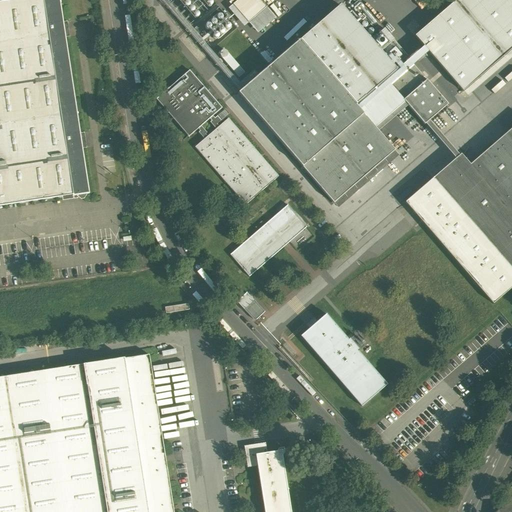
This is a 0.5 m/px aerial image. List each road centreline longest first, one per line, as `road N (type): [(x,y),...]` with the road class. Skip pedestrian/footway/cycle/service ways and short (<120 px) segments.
road 1 (unclassified): [(413,511),(174,252),(142,172),(116,0)]
road 2 (unknown): [(363,245),(167,20),(159,0)]
